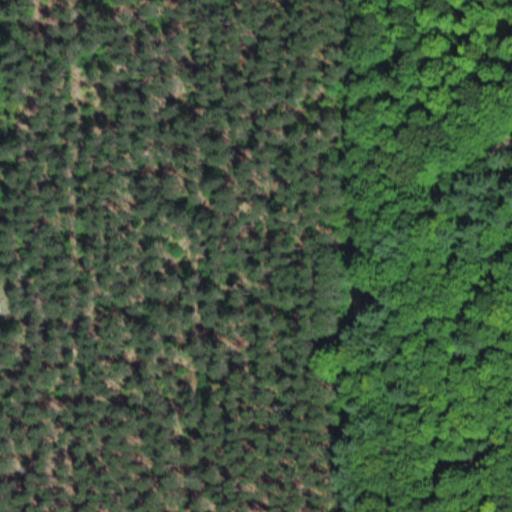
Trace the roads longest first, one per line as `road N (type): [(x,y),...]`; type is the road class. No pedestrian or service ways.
road 1 (track): [(340,511),(339,0)]
road 2 (track): [(9,0),(0,159)]
